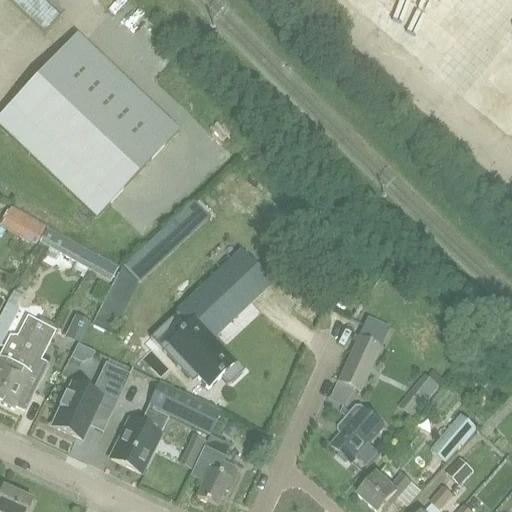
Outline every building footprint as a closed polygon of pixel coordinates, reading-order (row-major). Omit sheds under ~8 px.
[(0,129),(96,221),(179,133),(77,37),(0,118),(0,129)] [(209,219),(193,202),(183,212),(199,229),(209,219)] [(41,238),(47,225),(14,208),(7,221),(41,238)] [(199,229),(183,212),(173,221),(189,238),(199,229)] [(189,238),(173,221),(166,227),(163,231),(179,248),(189,238)] [(179,248),(163,231),(153,240),(169,257),(179,248)] [(169,257),(153,240),(143,250),(159,267),(169,257)] [(159,267),(143,250),(133,260),(149,276),(159,267)] [(241,254),(167,323),(179,336),(180,337),(194,324),(201,331),(208,325),(217,334),(221,331),(269,285),(241,254)] [(149,276),(133,260),(123,269),(139,286),(149,276)] [(133,298),(139,286),(119,275),(113,287),(133,298)] [(127,311),(133,298),(113,287),(107,300),(127,311)] [(120,323),(127,311),(107,300),(100,313),(120,323)] [(0,316),(0,347),(19,311),(7,305),(0,316)] [(120,323),(100,313),(94,326),(114,336),(120,323)] [(18,361),(38,323),(28,318),(11,352),(5,349),(0,359),(0,358),(0,399),(2,395),(4,396),(18,368),(13,366),(17,360),(18,361)] [(56,332),(38,323),(18,361),(17,360),(13,366),(18,368),(4,396),(2,395),(0,399),(0,403),(14,411),(15,410),(16,407),(25,412),(49,365),(41,361),(56,332)] [(178,339),(162,354),(191,385),(197,380),(207,391),(220,379),(228,387),(244,372),(223,349),(218,353),(208,342),(212,339),(217,334),(208,325),(201,331),(194,324),(180,337),(179,336),(176,338),(178,339)] [(141,348),(114,336),(94,326),(83,348),(117,364),(133,371),(137,359),(141,348)] [(368,328),(362,340),(359,338),(338,383),(360,394),(381,348),(379,347),(385,333),(368,328)] [(112,414),(132,372),(131,371),(129,377),(105,366),(91,396),(71,387),(67,396),(65,395),(58,410),(60,411),(52,429),(81,442),(87,429),(98,407),(111,414),(112,414)] [(142,475),(160,436),(169,419),(154,412),(156,410),(200,432),(192,449),(201,454),(211,437),(222,415),(161,385),(142,420),(133,415),(130,422),(129,422),(111,461),(142,475)] [(352,465),(384,429),(375,421),(371,426),(355,411),(338,429),(343,434),(331,447),(352,465)] [(448,432),(432,451),(447,463),(463,445),(478,431),(462,416),(448,432)] [(233,469),(223,464),(230,446),(211,437),(201,454),(199,458),(189,478),(204,485),(197,500),(217,509),(224,493),(228,495),(237,478),(236,472),(233,469)] [(460,461),(446,476),(460,488),(474,473),(460,461)] [(402,475),(395,483),(390,488),(378,477),(377,477),(359,498),(374,511),(387,511),(399,499),(400,499),(413,484),(402,475)] [(284,479),(272,492),(288,507),(301,493),(284,479)] [(3,489),(0,495),(0,511),(27,511),(32,503),(3,489)] [(444,490),(430,504),(439,511),(440,511),(454,498),(444,490)]
